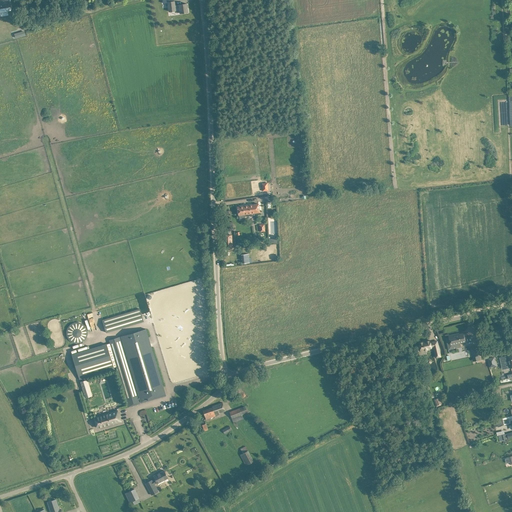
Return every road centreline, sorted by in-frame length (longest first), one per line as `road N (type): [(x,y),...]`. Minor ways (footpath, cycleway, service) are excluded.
road 1 (unclassified): [(228,375),(218,321),(201,0)]
road 2 (unclassified): [(228,375),(511,305)]
road 3 (unclassified): [(67,475),(170,429),(228,375)]
